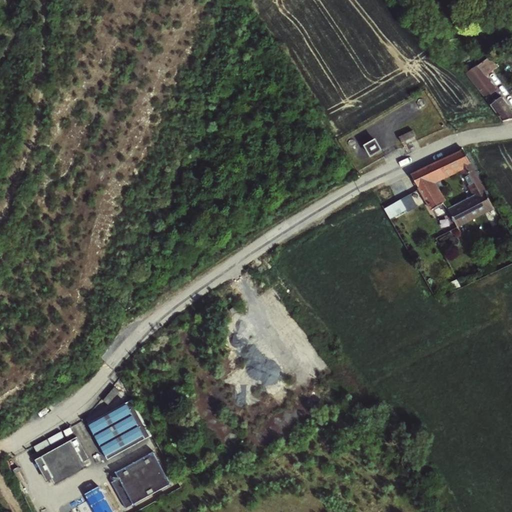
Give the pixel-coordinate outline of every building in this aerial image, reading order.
[(491,56),(468,73),(504,122),(511,120),(511,110),(487,77),(495,72),(492,68),(496,64),(491,56)] [(369,149),(373,154),(380,150),(376,145),(369,149)] [(449,206),(459,223),(493,203),(459,146),(452,151),(475,191),(449,206)] [(453,169),(445,154),(434,161),(442,175),(453,169)] [(432,182),(437,178),(439,177),(442,175),(434,161),(411,174),(432,210),(436,208),(444,203),(433,183),(432,182)] [(387,207),(393,219),(423,203),(417,191),(387,207)] [(451,289),(471,279),(456,251),(437,261),(451,289)] [(382,300),(418,282),(405,255),(369,273),(382,300)] [(236,308),(239,312),(247,307),(244,303),(236,308)] [(187,362),(183,365),(191,376),(204,367),(199,359),(190,366),(187,362)] [(152,368),(133,381),(143,394),(161,381),(152,368)] [(144,396),(150,405),(185,380),(180,372),(180,373),(177,369),(165,377),(167,380),(144,396)] [(183,370),(180,372),(185,380),(188,378),(183,370)] [(120,388),(108,396),(115,407),(128,399),(120,388)] [(134,401),(94,421),(112,458),(152,438),(134,401)] [(86,467),(84,461),(88,459),(78,438),(37,460),(48,481),(53,478),(55,483),(86,467)] [(127,507),(174,487),(159,452),(112,472),(127,507)] [(110,511),(97,487),(57,508),(59,511),(110,511)]
